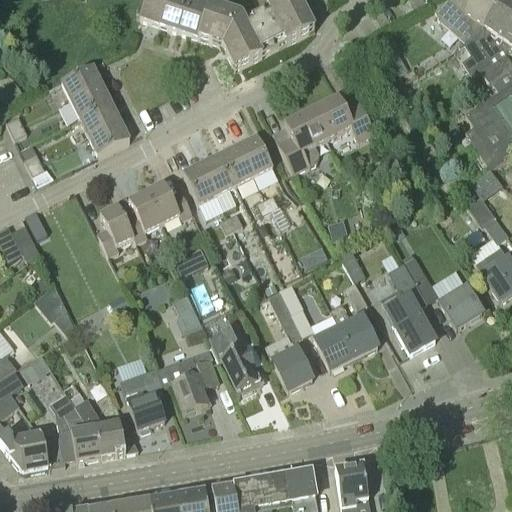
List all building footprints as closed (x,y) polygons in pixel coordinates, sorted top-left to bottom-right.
[(146,0),(138,25),(159,32),(169,0),(146,0)] [(173,0),(169,0),(159,32),(180,39),(191,6),(173,0)] [(306,0),(269,0),(266,10),(271,19),(258,25),(272,57),(314,36),(302,13),(306,0)] [(457,0),(434,13),(440,28),(451,23),(478,42),(505,5),(497,0),(477,0),(473,7),(463,0),(457,0)] [(511,33),(511,10),(508,8),(505,5),(478,42),(465,50),(458,55),(459,56),(464,53),(470,63),(477,74),(503,57),(499,55),(503,48),(502,48),(511,33)] [(191,6),(180,39),(198,45),(208,11),(191,6)] [(241,23),(208,11),(198,45),(222,53),(234,77),(272,57),(258,25),(246,32),(241,23)] [(477,74),(476,75),(480,82),(487,93),(489,92),(511,74),(511,33),(502,48),(503,48),(499,55),(503,57),(477,74)] [(407,74),(391,51),(382,58),(398,81),(407,74)] [(70,108),(101,93),(92,74),(60,89),(70,108)] [(511,74),(489,92),(492,98),(495,96),(497,100),(511,89),(511,74)] [(13,85),(0,95),(0,103),(6,110),(22,97),(13,85)] [(511,160),(511,89),(497,100),(464,122),(473,135),(465,140),(489,176),(511,160)] [(79,126),(110,111),(101,93),(70,108),(79,126)] [(310,117),(326,148),(351,136),(358,150),(375,141),(359,110),(345,117),(338,103),(310,117)] [(88,145),(119,129),(110,111),(79,126),(88,145)] [(315,153),(326,148),(310,117),(283,131),(285,134),(272,141),(293,182),(309,174),(316,170),(320,162),(315,153)] [(9,139),(22,133),(17,124),(5,130),(9,139)] [(119,129),(88,145),(97,164),(129,148),(119,129)] [(26,141),(22,133),(9,139),(13,147),(26,141)] [(237,154),(253,185),(272,175),(257,144),(237,154)] [(235,194),(253,185),(237,154),(219,163),(235,194)] [(24,166),(23,167),(27,175),(40,169),(36,161),(24,166)] [(217,203),(235,194),(219,163),(201,172),(217,203)] [(32,184),(44,177),(43,176),(40,169),(27,175),(32,184)] [(198,213),(217,203),(201,172),(182,181),(198,213)] [(480,203),(482,207),(501,194),(489,178),(471,190),(480,203)] [(462,206),(472,198),(462,185),(454,191),(456,194),(454,195),(462,206)] [(145,199),(161,232),(179,223),(181,227),(192,222),(181,200),(170,205),(163,191),(145,199)] [(144,240),(161,232),(145,199),(128,208),(135,223),(124,228),(133,246),(135,250),(146,245),(144,240)] [(264,206),(272,218),(279,214),(272,202),(264,206)] [(509,244),(482,207),(480,203),(465,213),(481,236),(484,234),(492,246),(468,262),(480,281),(499,309),(511,300),(511,274),(505,264),(506,264),(498,251),(509,244)] [(262,223),(272,218),(264,206),(256,210),(262,223)] [(133,246),(124,228),(117,214),(99,223),(106,237),(96,242),(107,264),(135,250),(133,246)] [(228,224),(234,237),(242,233),(236,220),(228,224)] [(225,241),(234,237),(228,224),(219,228),(225,241)] [(347,244),(343,226),(327,230),(331,248),(347,244)] [(11,240),(7,233),(0,236),(0,255),(7,269),(21,261),(15,249),(11,240)] [(25,268),(38,261),(36,257),(24,233),(11,240),(15,249),(21,261),(25,268)] [(321,253),(310,258),(316,270),(326,264),(321,253)] [(181,263),(188,280),(209,270),(202,254),(181,263)] [(181,263),(174,267),(181,283),(188,280),(181,263)] [(412,287),(414,291),(426,311),(438,304),(431,293),(425,284),(414,263),(404,269),(403,270),(403,271),(412,287)] [(403,271),(389,278),(398,296),(378,306),(408,362),(434,348),(416,316),(426,311),(414,291),(403,271)] [(231,273),(221,278),(227,289),(237,284),(231,273)] [(46,280),(35,288),(41,297),(52,289),(46,280)] [(355,318),(367,311),(354,289),(342,296),(355,318)] [(273,290),(264,295),(267,301),(276,297),(273,290)] [(296,301),(291,291),(290,290),(285,293),(277,297),(279,300),(283,307),(296,301)] [(481,320),(465,292),(440,308),(456,335),(481,320)] [(115,321),(130,313),(121,299),(107,306),(115,321)] [(302,345),(290,322),(279,300),(268,306),(286,343),(264,354),(270,367),(271,367),(287,399),(311,387),(295,354),(294,355),(292,350),(302,345)] [(185,332),(198,325),(185,301),(172,308),(185,332)] [(354,366),(329,318),(329,319),(331,323),(310,333),(298,310),(288,315),(291,321),(290,322),(302,345),(313,339),(315,345),(313,346),(329,378),(354,366)] [(329,318),(354,366),(377,354),(361,322),(349,328),(341,312),(329,318)] [(66,317),(53,327),(67,344),(77,337),(66,317)] [(249,359),(235,329),(230,331),(231,333),(223,337),(222,335),(218,337),(229,359),(220,364),(237,401),(241,400),(242,402),(255,396),(255,395),(261,392),(246,360),(249,359)] [(212,358),(156,377),(162,396),(170,393),(181,423),(211,412),(208,404),(206,404),(204,396),(207,395),(220,390),(212,367),(215,366),(212,358)] [(0,364),(0,385),(15,375),(4,361),(0,365),(0,364)] [(37,364),(24,373),(30,383),(44,375),(37,364)] [(154,402),(153,403),(152,400),(162,396),(156,377),(155,376),(118,389),(125,408),(136,439),(139,438),(140,440),(153,435),(152,433),(164,429),(154,402)] [(10,401),(0,406),(0,424),(1,426),(19,412),(10,401)] [(42,451),(47,476),(64,472),(63,469),(75,467),(75,469),(99,465),(95,437),(88,438),(73,415),(64,402),(49,412),(54,420),(57,428),(56,428),(58,441),(56,442),(57,448),(42,451)] [(95,437),(99,465),(125,461),(137,459),(129,442),(121,443),(119,429),(102,432),(86,406),(73,415),(79,424),(88,438),(95,437)] [(47,476),(42,451),(41,441),(12,446),(0,431),(0,452),(22,481),(47,476)] [(367,505),(362,473),(363,473),(362,472),(334,476),(334,477),(336,476),(341,511),(368,511),(368,508),(369,508),(369,505),(367,505)] [(310,479),(232,493),(235,511),(267,511),(291,507),(314,502),(310,479)] [(235,511),(232,493),(211,497),(214,511),(235,511)] [(206,511),(204,498),(176,503),(177,511),(206,511)] [(316,511),(314,502),(291,507),(291,511),(316,511)] [(148,508),(148,511),(177,511),(176,503),(148,508)]
